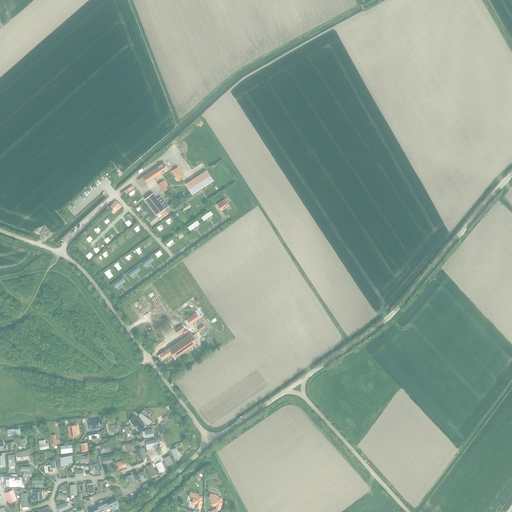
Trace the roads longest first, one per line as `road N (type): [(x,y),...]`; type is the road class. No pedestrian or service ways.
road 1 (unclassified): [(307,376),(390,315),(511,174)]
road 2 (unclassified): [(198,424),(79,266),(0,230)]
road 3 (unclassified): [(408,511),(304,397)]
road 4 (residential): [(51,501),(56,483),(116,474),(166,446)]
